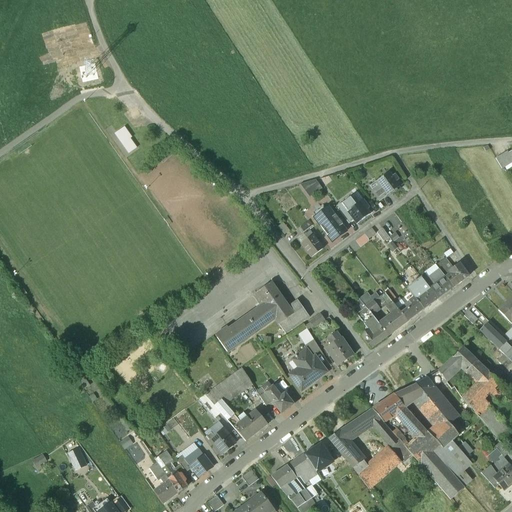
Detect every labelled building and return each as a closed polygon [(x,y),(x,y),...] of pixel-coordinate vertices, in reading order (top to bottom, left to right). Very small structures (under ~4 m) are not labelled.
[(126,125),(115,134),(131,154),(138,148),(131,140),(134,137),(126,125)] [(511,162),(507,154),(506,152),(501,156),(507,166),(511,162)] [(501,156),(495,159),(502,169),(507,166),(501,156)] [(389,174),(376,183),(379,187),(386,197),(399,187),(396,182),(398,181),(394,175),(392,177),(389,174)] [(379,187),(373,192),(380,202),(386,197),(379,187)] [(341,214),(342,215),(347,212),(348,212),(349,211),(342,201),(335,206),(341,214)] [(348,212),(348,213),(354,221),(356,224),(369,215),(365,210),(368,208),(364,203),(361,205),(360,203),(349,211),(348,212)] [(329,211),(316,221),(332,242),(345,233),(343,229),(346,227),(342,221),(339,223),(335,218),(329,211)] [(354,221),(348,213),(348,212),(347,212),(342,215),(349,225),(354,221)] [(341,214),(335,218),(339,223),(342,221),(346,227),(343,229),(345,233),(351,228),(349,225),(342,215),(341,214)] [(308,221),(300,227),(304,232),(312,226),(308,221)] [(365,234),(370,241),(378,234),(382,241),(388,236),(379,224),(365,234)] [(322,250),(313,236),(311,238),(309,236),(305,239),(306,241),(301,245),(311,258),(322,250)] [(392,241),(387,245),(391,250),(397,246),(392,241)] [(451,254),(441,262),(442,262),(436,266),(439,271),(444,267),(455,259),(451,254)] [(459,264),(453,269),(451,267),(449,269),(450,271),(448,272),(450,275),(446,279),(453,288),(468,277),(459,264)] [(316,272),(319,277),(325,272),(321,268),(316,272)] [(440,272),(425,283),(430,290),(446,279),(441,274),(439,271),(440,272)] [(430,290),(425,283),(424,283),(421,279),(407,289),(414,299),(423,311),(438,300),(430,290)] [(446,279),(430,290),(438,300),(453,288),(446,279)] [(275,320),(285,334),(309,317),(297,301),(288,307),(271,283),(253,296),(260,307),(228,329),(227,327),(215,336),(228,354),(275,320)] [(397,301),(389,291),(385,294),(392,304),(394,306),(401,301),(399,299),(397,301)] [(370,298),(367,294),(366,294),(359,300),(366,308),(373,303),(370,298)] [(378,299),(375,294),(370,298),(373,303),(378,309),(383,305),(378,299)] [(392,304),(385,294),(378,299),(383,305),(384,305),(387,308),(392,304)] [(511,298),(498,311),(504,318),(509,323),(511,319),(511,298)] [(414,299),(398,310),(407,323),(423,311),(414,299)] [(353,305),(359,313),(366,308),(359,300),(353,305)] [(373,303),(366,308),(370,314),(371,315),(378,309),(373,303)] [(392,304),(387,308),(392,315),(398,310),(394,306),(392,304)] [(359,313),(356,315),(361,321),(370,314),(366,308),(359,313)] [(392,315),(379,325),(388,337),(407,323),(398,310),(392,315)] [(477,320),(469,312),(464,317),(472,325),(477,320)] [(371,315),(370,314),(361,321),(368,331),(361,337),(370,350),(388,337),(379,325),(371,315)] [(320,315),(310,323),(313,328),(324,321),(320,315)] [(510,348),(486,325),(479,331),(504,355),(510,348)] [(336,334),(327,340),(331,346),(340,340),(336,334)] [(331,346),(326,350),(338,367),(353,356),(341,339),(340,340),(331,346)] [(313,341),(303,348),(306,351),(306,350),(312,358),(320,352),(313,341)] [(477,363),(462,349),(452,359),(461,367),(466,373),(477,363)] [(301,367),(289,376),(301,392),(314,382),(313,381),(326,372),(319,363),(317,365),(312,358),(306,350),(306,351),(295,358),(301,367)] [(511,362),(511,361),(504,355),(497,361),(506,370),(511,363),(511,362)] [(452,359),(438,372),(444,381),(445,382),(449,378),(461,367),(452,359)] [(477,363),(466,373),(477,383),(488,373),(477,363)] [(103,367),(98,371),(103,377),(108,373),(103,367)] [(242,369),(205,396),(214,407),(221,401),(225,405),(252,385),(242,369)] [(497,370),(491,376),(496,380),(501,374),(497,370)] [(444,381),(438,372),(431,376),(438,385),(444,381)] [(477,383),(476,384),(465,396),(462,399),(472,411),(483,400),(499,383),(496,380),(491,376),(488,373),(477,383)] [(79,379),(86,390),(92,386),(85,375),(79,379)] [(431,376),(416,385),(423,394),(430,402),(436,410),(445,403),(432,388),(438,385),(431,376)] [(465,396),(449,378),(445,382),(451,390),(454,388),(462,399),(465,396)] [(499,383),(483,400),(490,408),(507,391),(499,383)] [(422,395),(416,386),(403,392),(409,402),(414,400),(421,409),(430,402),(423,394),(422,395)] [(192,392),(199,400),(205,396),(198,387),(192,392)] [(280,397),(272,387),(264,394),(276,408),(281,415),(293,405),(284,394),(280,397)] [(403,392),(394,396),(402,405),(409,402),(403,392)] [(276,408),(264,394),(261,396),(271,411),(276,408)] [(214,407),(205,396),(199,400),(215,419),(221,414),(214,407)] [(394,396),(372,410),(380,420),(383,423),(397,414),(405,409),(402,405),(394,396)] [(483,400),(472,411),(479,419),(479,418),(480,419),(490,408),(483,400)] [(225,405),(221,401),(214,407),(221,414),(229,424),(233,429),(240,423),(225,405)] [(436,410),(430,402),(421,409),(425,415),(437,427),(445,420),(436,410)] [(445,403),(436,410),(445,420),(449,425),(457,417),(445,403)] [(509,431),(490,408),(480,419),(498,441),(509,431)] [(427,433),(405,409),(397,414),(400,417),(418,437),(417,438),(418,440),(427,433)] [(372,410),(339,432),(346,441),(352,436),(354,438),(371,426),(380,420),(372,410)] [(240,423),(233,429),(245,443),(267,425),(263,421),(265,419),(262,414),(260,416),(256,411),(240,423)] [(215,419),(220,426),(222,429),(229,424),(221,414),(215,419)] [(399,442),(380,420),(371,426),(391,449),(399,442)] [(437,427),(429,435),(439,446),(440,447),(443,451),(443,450),(453,444),(452,443),(458,437),(449,425),(445,420),(437,427)] [(222,429),(220,426),(211,433),(207,437),(221,455),(234,445),(224,432),(222,429)] [(339,432),(328,439),(353,469),(362,463),(363,462),(346,441),(339,432)] [(418,440),(407,450),(410,454),(419,465),(439,446),(429,435),(427,433),(418,440)] [(401,444),(399,442),(391,449),(390,450),(400,462),(410,454),(404,447),(401,444)] [(509,454),(500,443),(495,448),(504,458),(509,454)] [(183,457),(185,459),(198,450),(194,444),(181,454),(183,457)] [(321,444),(304,456),(317,475),(334,464),(321,444)] [(472,465),(453,444),(443,450),(443,451),(440,447),(433,453),(456,479),(472,465)] [(456,479),(433,453),(440,447),(439,446),(419,465),(450,501),(464,488),(456,479)] [(359,477),(358,477),(369,490),(400,462),(390,450),(389,449),(367,469),(359,477)] [(79,450),(68,455),(74,469),(85,464),(79,450)] [(198,450),(185,459),(192,469),(196,474),(195,474),(196,476),(197,476),(199,478),(207,472),(205,471),(211,467),(198,450)] [(166,453),(155,461),(158,465),(168,459),(171,464),(174,463),(166,453)] [(43,455),(34,460),(38,466),(46,461),(43,455)] [(304,456),(290,465),(296,473),(304,484),(317,475),(304,456)] [(185,459),(183,457),(177,461),(180,466),(185,473),(192,469),(185,459)] [(171,464),(168,459),(158,465),(168,480),(177,474),(174,470),(171,465),(171,464)] [(353,469),(359,477),(367,469),(362,463),(353,469)] [(164,485),(168,481),(168,480),(158,465),(151,470),(159,482),(161,481),(164,485)] [(296,473),(290,465),(287,467),(293,475),(296,473)] [(496,476),(492,479),(498,486),(503,492),(511,484),(511,468),(509,465),(496,476)] [(180,466),(174,470),(177,474),(181,480),(183,478),(183,479),(187,476),(185,473),(180,466)] [(287,467),(271,477),(277,486),(280,489),(286,485),(296,478),(293,475),(287,467)] [(491,467),(481,475),(494,489),(498,486),(492,479),(496,476),(491,467)] [(255,475),(251,471),(241,478),(245,482),(255,475)] [(177,474),(168,480),(168,481),(178,494),(186,488),(183,483),(185,481),(183,479),(183,478),(181,480),(177,474)] [(255,475),(245,482),(249,487),(258,480),(255,475)] [(277,486),(271,477),(266,481),(272,489),(277,486)] [(164,485),(154,492),(163,506),(178,494),(168,481),(164,485)] [(286,485),(280,489),(290,501),(296,497),(286,485)] [(311,486),(305,491),(311,499),(317,495),(311,486)] [(296,497),(290,501),(299,511),(303,511),(308,509),(315,504),(311,499),(305,491),(296,497)] [(274,511),(261,493),(257,496),(256,495),(250,499),(251,501),(252,501),(260,511),(274,511)] [(217,496),(207,504),(210,508),(220,501),(217,496)] [(107,500),(96,507),(99,511),(96,511),(100,511),(110,505),(107,500)] [(126,511),(127,511),(119,501),(113,506),(117,511),(126,511)] [(220,501),(210,508),(213,511),(215,511),(224,506),(220,501)] [(260,511),(252,501),(251,501),(242,507),(245,511),(260,511)] [(96,507),(92,502),(85,508),(87,511),(96,511),(99,511),(96,507)]
